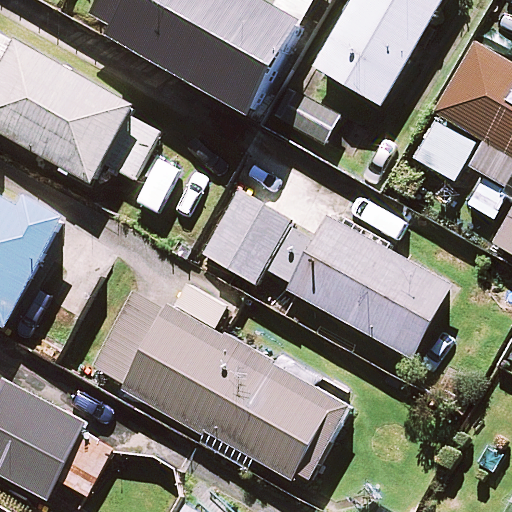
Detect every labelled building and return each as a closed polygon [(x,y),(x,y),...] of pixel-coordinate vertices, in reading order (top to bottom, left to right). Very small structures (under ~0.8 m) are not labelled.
[(257,0),(108,0),(97,20),(120,34),(117,40),(265,125),(317,34),(257,0)] [(453,0),(365,0),(324,72),(390,110),(453,0)] [(170,130),(25,48),(0,91),(0,131),(102,190),(114,168),(140,182),(170,130)] [(511,63),(484,48),(444,118),(493,147),(478,173),(511,192),(511,226),(500,248),(511,254),(511,63)] [(320,110),(303,139),(328,154),(346,124),(320,110)] [(300,222),(244,192),(208,258),(257,284),(261,276),(421,363),(461,291),(337,223),(333,230),(304,214),(300,222)] [(70,235),(0,195),(0,325),(15,333),(70,235)] [(359,408),(141,293),(97,377),(315,491),(359,408)] [(86,426),(25,397),(0,450),(0,477),(56,503),(65,485),(95,499),(116,453),(81,437),(86,426)]
